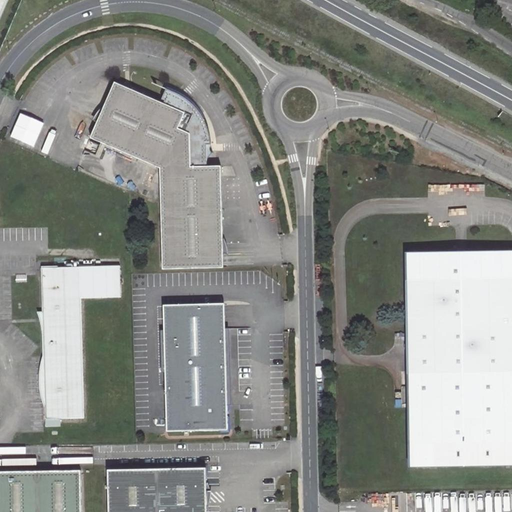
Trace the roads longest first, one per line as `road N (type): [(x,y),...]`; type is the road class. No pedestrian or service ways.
road 1 (unknown): [(304,253),(270,245),(218,110),(169,70),(127,62),(90,75),(56,105),(41,146)]
road 2 (unclassified): [(304,181),(308,511)]
road 3 (unknown): [(270,311),(251,292),(216,285),(154,295),(143,316),(142,426)]
road 4 (primary): [(327,0),(511,101)]
road 5 (unclassified): [(0,87),(30,42),(93,6),(129,0)]
road 6 (unclassified): [(366,104),(511,173)]
road 7 (unclassified): [(135,0),(175,5),(247,51)]
